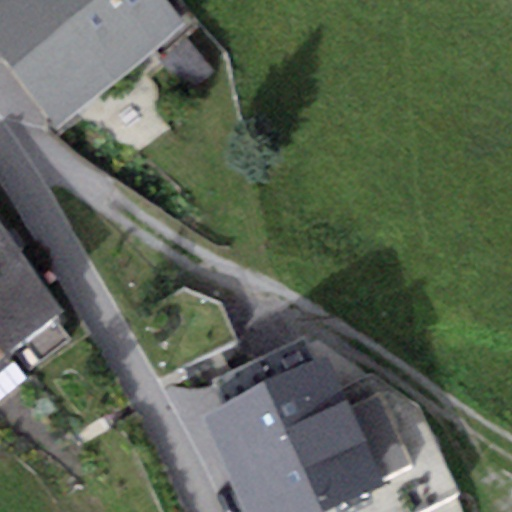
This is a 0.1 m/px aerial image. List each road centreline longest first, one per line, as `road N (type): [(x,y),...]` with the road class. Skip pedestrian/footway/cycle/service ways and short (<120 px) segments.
road 1 (track): [(5,160),(31,156),(63,167),(511,449)]
road 2 (residential): [(203,511),(173,446),(0,153)]
